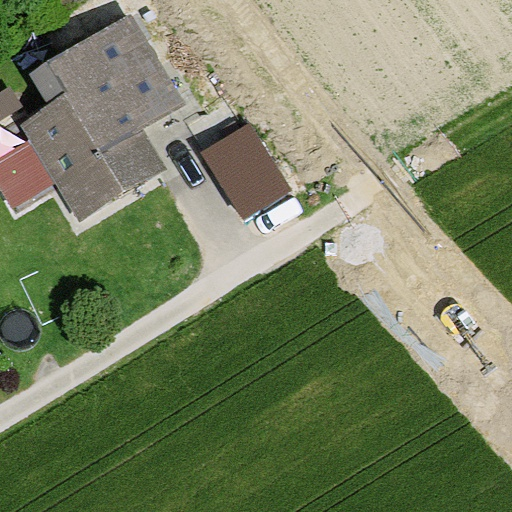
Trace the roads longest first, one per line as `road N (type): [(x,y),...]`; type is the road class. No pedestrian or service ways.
road 1 (residential): [(0,415),(374,191)]
road 2 (track): [(374,191),(511,109)]
